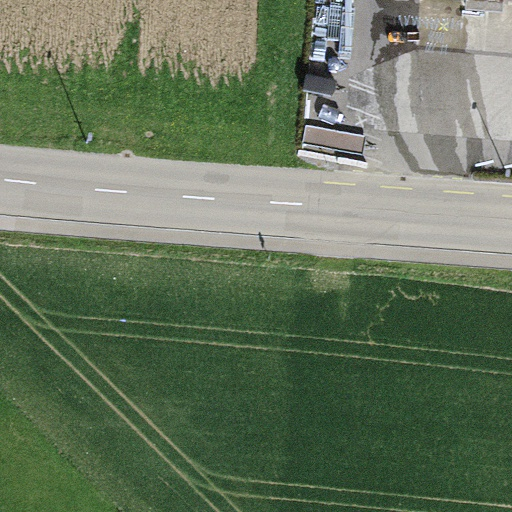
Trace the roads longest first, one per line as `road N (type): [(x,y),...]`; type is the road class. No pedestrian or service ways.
road 1 (primary): [(511,219),(0,179)]
road 2 (track): [(298,491),(334,204)]
